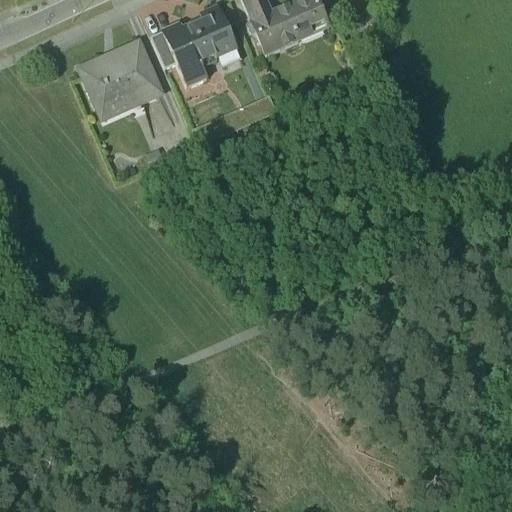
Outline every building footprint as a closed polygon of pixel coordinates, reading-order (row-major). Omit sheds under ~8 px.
[(268,26),(258,4),(237,13),(263,72),(325,44),(312,15),(311,16),(308,9),(268,26)] [(232,64),(214,23),(197,31),(199,36),(179,45),(185,59),(167,67),(172,80),(183,103),(203,94),(197,80),(232,64)] [(176,39),(158,47),(167,67),(185,59),(179,45),(176,39)] [(158,47),(147,52),(161,85),(172,80),(167,67),(158,47)] [(134,58),(77,84),(99,133),(157,107),(134,58)] [(200,136),(192,140),(199,155),(207,151),(200,136)] [(155,160),(137,167),(145,185),(163,178),(155,160)]
